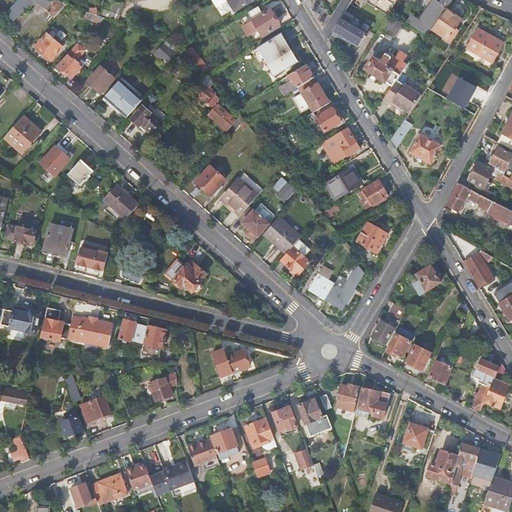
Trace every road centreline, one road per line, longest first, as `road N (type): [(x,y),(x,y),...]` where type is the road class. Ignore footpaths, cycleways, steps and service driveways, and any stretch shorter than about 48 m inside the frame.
road 1 (residential): [(0,50),(322,340)]
road 2 (residential): [(321,361),(0,488)]
road 3 (residential): [(317,346),(0,266)]
road 4 (residential): [(426,222),(292,0)]
road 5 (residential): [(511,443),(342,351)]
road 6 (residential): [(426,222),(511,71)]
road 7 (residential): [(511,363),(426,222)]
road 8 (residential): [(341,347),(426,222)]
